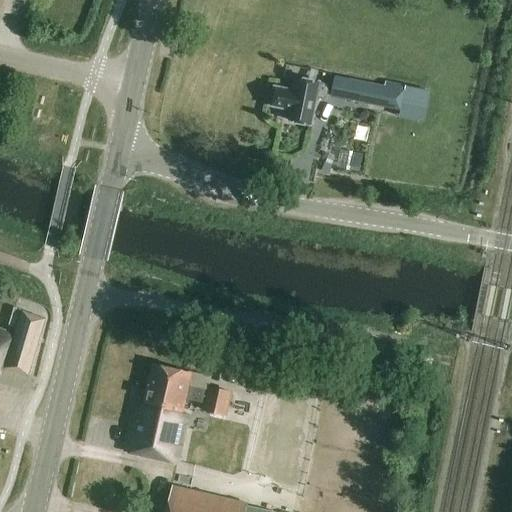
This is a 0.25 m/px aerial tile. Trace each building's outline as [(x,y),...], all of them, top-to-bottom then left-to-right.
[(326,98),(329,83),(294,76),(292,90),(275,86),(271,105),(292,109),(290,120),(310,124),(316,96),(326,98)] [(385,87),(335,78),(332,98),(402,111),(407,86),(386,82),(385,87)] [(0,328),(0,385),(5,370),(24,377),(44,321),(14,310),(8,325),(16,328),(14,334),(0,328)] [(186,392),(227,401),(229,391),(207,386),(207,388),(188,383),(190,371),(152,363),(147,384),(186,392)] [(253,374),(249,385),(260,390),(265,378),(253,374)] [(224,415),(227,401),(186,392),(147,384),(143,404),(136,402),(125,448),(176,459),(187,413),(181,412),(184,398),(204,402),(202,410),(224,415)] [(292,476),(296,449),(285,448),(281,474),(292,476)] [(171,483),(164,511),(244,511),(246,506),(247,501),(171,483)]
